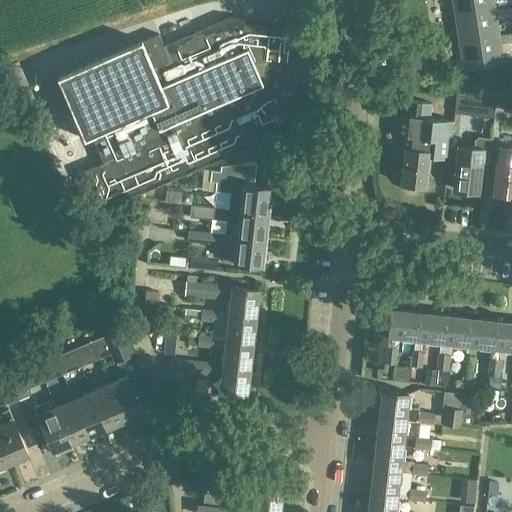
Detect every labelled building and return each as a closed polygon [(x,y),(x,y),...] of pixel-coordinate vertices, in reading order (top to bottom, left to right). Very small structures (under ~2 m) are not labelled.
[(452,0),(456,21),(495,15),(495,12),(493,0),(452,0)] [(460,45),(499,39),(498,36),(496,20),(511,17),(511,13),(511,9),(495,12),(495,15),(456,21),(460,45)] [(159,35),(143,42),(142,41),(57,78),(84,140),(91,137),(103,163),(80,173),(95,208),(131,192),(132,192),(289,124),(299,31),(243,26),(244,20),(228,18),(164,45),(159,35)] [(511,42),(511,33),(498,36),(499,39),(460,45),(463,70),(503,63),(500,44),(511,42)] [(457,94),(454,112),(469,114),(471,96),(457,94)] [(453,121),(430,118),(432,104),(406,101),(404,116),(395,114),(392,135),(403,137),(401,149),(405,150),(403,170),(398,173),(402,181),(401,184),(403,184),(406,191),(418,186),(426,186),(426,182),(433,178),(428,167),(429,153),(449,156),(453,121)] [(481,163),(488,164),(490,149),(469,147),(467,161),(456,160),(453,189),(477,192),(481,163)] [(493,194),(511,196),(511,149),(499,148),(493,194)] [(215,192),(230,194),(228,210),(267,214),(270,189),(231,185),(233,173),(211,171),(210,182),(216,183),(215,192)] [(174,178),(175,190),(189,190),(189,178),(174,178)] [(264,241),(267,214),(228,210),(191,206),(190,218),(212,220),(212,218),(226,220),(226,221),(239,223),(237,238),(264,241)] [(226,236),(210,235),(209,244),(225,246),(225,244),(226,237),(226,236)] [(237,238),(226,237),(225,244),(237,245),(234,264),(261,267),(264,241),(237,238)] [(168,264),(184,266),(185,257),(169,256),(168,264)] [(230,301),(229,314),(255,317),(258,291),(186,282),(184,295),(203,297),(203,294),(218,296),(218,299),(230,301)] [(145,291),(144,305),(158,306),(159,292),(145,291)] [(160,306),(158,306),(144,305),(142,326),(163,328),(164,320),(168,320),(169,307),(160,306)] [(388,336),(414,339),(417,313),(391,310),(388,336)] [(217,313),(201,311),(200,321),(216,323),(217,313)] [(443,316),(417,313),(414,339),(440,342),(443,316)] [(252,343),(255,317),(229,314),(226,340),(252,343)] [(440,342),(466,345),(469,319),(443,316),(440,342)] [(495,322),(469,319),(466,345),(492,348),(495,322)] [(511,323),(495,322),(492,348),(511,350),(511,323)] [(91,343),(94,351),(112,343),(118,358),(130,353),(120,330),(91,343)] [(197,346),(213,348),(214,339),(198,337),(197,346)] [(226,340),(223,366),(249,369),(252,343),(226,340)] [(76,358),(94,351),(91,343),(73,350),(76,358)] [(396,349),(387,348),(385,364),(395,365),(396,349)] [(58,366),(76,358),(73,350),(55,358),(58,366)] [(423,352),(413,351),(411,367),(421,368),(423,352)] [(437,370),(446,371),(448,355),(439,354),(437,370)] [(462,373),(472,374),(474,358),(464,357),(462,373)] [(40,373),(58,366),(55,358),(37,366),(40,373)] [(246,395),(249,369),(223,366),(171,360),(170,372),(194,375),(195,372),(209,374),(209,375),(222,376),(220,392),(246,395)] [(499,361),(490,360),(488,376),(498,377),(499,361)] [(22,381),(40,373),(37,366),(8,378),(17,401),(29,396),(22,381)] [(127,376),(108,384),(125,422),(143,414),(127,376)] [(8,378),(0,381),(0,392),(6,406),(17,401),(8,378)] [(107,429),(125,422),(108,384),(90,392),(107,429)] [(107,429),(90,392),(82,395),(78,386),(69,390),(72,399),(89,437),(107,429)] [(60,394),(64,403),(55,407),(71,445),(89,437),(72,399),(69,390),(60,394)] [(406,407),(408,394),(382,391),(379,417),(405,420),(405,421),(459,427),(474,429),(477,396),(447,393),(445,416),(418,413),(419,409),(406,407)] [(70,445),(71,445),(55,407),(52,400),(34,408),(37,414),(36,415),(53,452),(55,452),(56,455),(72,449),(70,445)] [(0,414),(0,441),(10,464),(28,456),(9,410),(0,414)] [(402,446),(405,421),(405,420),(379,417),(376,443),(402,446)] [(431,440),(415,438),(414,448),(430,450),(431,440)] [(0,468),(10,464),(0,441),(0,468)] [(373,469),(399,472),(427,476),(428,466),(412,464),(413,462),(400,461),(402,446),(376,443),(373,469)] [(370,495),(396,498),(398,485),(399,472),(373,469),(370,495)] [(497,496),(499,483),(489,482),(488,495),(497,496)] [(256,483),(253,509),(277,511),(279,511),(283,486),(256,483)] [(425,491),(409,490),(408,499),(424,501),(425,491)] [(370,495),(368,511),(394,511),(396,498),(370,495)] [(227,496),(226,507),(241,508),(242,498),(227,496)]
